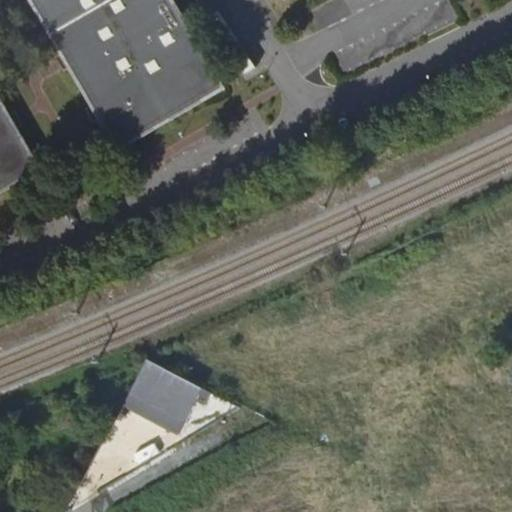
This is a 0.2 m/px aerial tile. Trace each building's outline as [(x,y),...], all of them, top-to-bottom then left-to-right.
[(225,89),(174,0),(31,0),(67,61),(97,113),(119,151),(225,89)] [(13,120),(0,96),(0,194),(42,170),(13,120)] [(187,421),(204,389),(149,360),(131,392),(187,421)] [(187,421),(131,392),(123,406),(179,436),(187,421)] [(173,448),(167,438),(143,453),(149,463),(173,448)]
